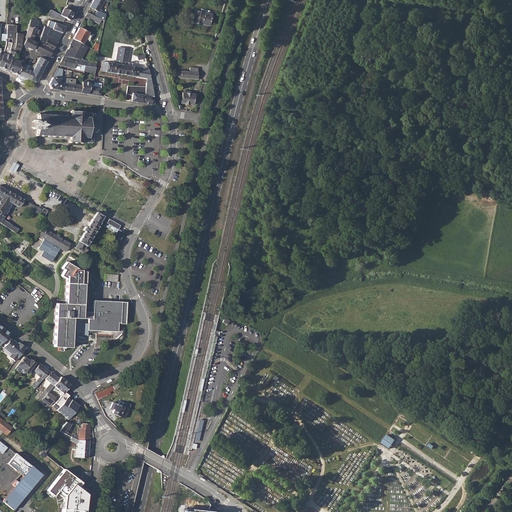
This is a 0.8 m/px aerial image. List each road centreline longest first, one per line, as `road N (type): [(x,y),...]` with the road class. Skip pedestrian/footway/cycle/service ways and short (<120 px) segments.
road 1 (secondary): [(140,511),(268,0)]
road 2 (tertiary): [(169,112),(167,177),(126,247),(130,288)]
road 3 (tertiary): [(130,288),(143,318),(142,345),(130,362),(81,388)]
road 4 (residential): [(39,87),(169,112)]
road 5 (unclassified): [(229,1),(196,117)]
